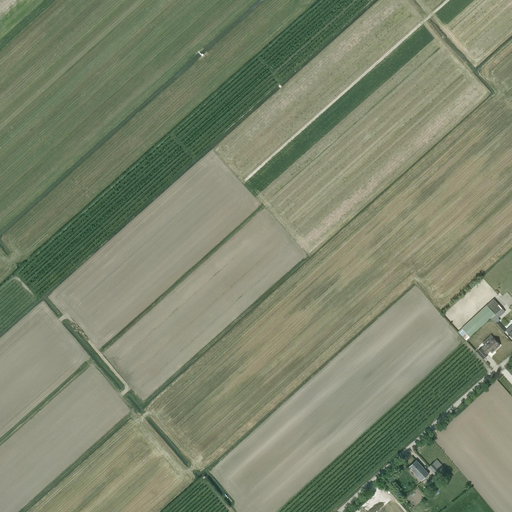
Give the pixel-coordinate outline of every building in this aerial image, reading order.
[(493,299),(458,331),(466,341),(490,319),(503,333),(506,331),(501,325),(501,326),(498,322),(500,320),(495,315),(502,309),(493,299)] [(488,342),(484,346),(486,348),(483,351),(481,349),(476,353),(483,359),(487,355),(486,354),(490,351),(491,353),(499,345),(493,339),(489,343),(488,342)] [(439,478),(447,470),(437,460),(429,467),(439,478)] [(421,481),(429,474),(416,461),(409,468),(421,481)] [(440,488),(434,482),(430,486),(436,491),(440,488)]
